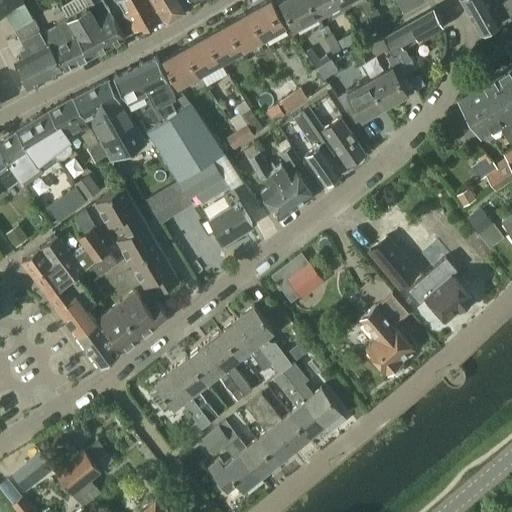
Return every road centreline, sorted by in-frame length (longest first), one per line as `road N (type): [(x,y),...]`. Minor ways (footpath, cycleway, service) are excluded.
road 1 (residential): [(105,376),(409,139),(457,68),(461,27),(446,0)]
road 2 (unclassified): [(0,118),(227,0)]
road 3 (residential): [(210,511),(105,376)]
road 4 (track): [(135,190),(199,304)]
road 5 (residential): [(0,441),(105,376)]
